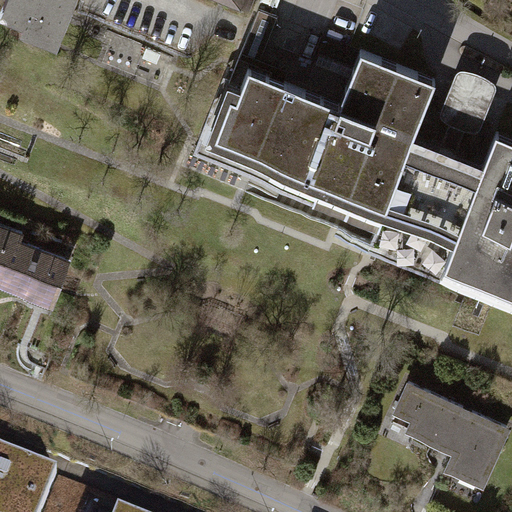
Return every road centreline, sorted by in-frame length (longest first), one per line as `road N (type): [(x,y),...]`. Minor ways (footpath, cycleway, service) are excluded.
road 1 (residential): [(0,379),(311,511)]
road 2 (residential): [(403,0),(511,60)]
